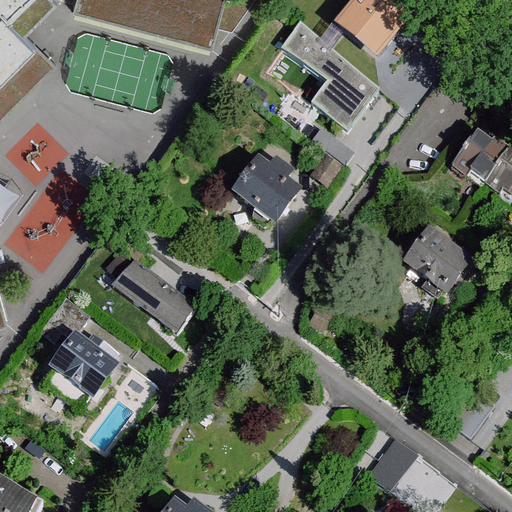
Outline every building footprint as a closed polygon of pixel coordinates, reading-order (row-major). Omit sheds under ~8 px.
[(0,0),(0,323),(8,321),(0,290),(0,82),(37,45),(25,33),(57,0),(67,0),(77,2),(77,0),(0,0)] [(77,0),(77,2),(76,7),(213,43),(224,0),(77,0)] [(255,0),(240,0),(222,25),(235,29),(255,0)] [(373,0),(370,0),(347,28),(376,52),(400,23),(373,0)] [(457,36),(437,20),(429,31),(449,47),(457,36)] [(381,92),(302,27),(283,54),(328,87),(313,109),(342,130),(349,135),(381,92)] [(334,141),(322,132),(312,146),(324,155),(334,141)] [(478,137),(453,169),(469,181),(473,177),(487,186),(511,155),(495,143),(492,148),(478,137)] [(355,156),(334,141),(324,155),(345,170),(355,156)] [(511,155),(487,186),(511,206),(511,155)] [(340,171),(327,161),(314,179),(328,188),(340,171)] [(278,167),(270,177),(284,187),(292,178),(278,167)] [(260,169),(239,197),(259,212),(274,223),(276,225),(297,196),(284,187),(270,177),(260,169)] [(0,213),(18,185),(0,173),(0,213)] [(274,223),(259,212),(253,220),(268,232),(274,223)] [(468,267),(431,240),(411,268),(430,282),(446,294),(448,295),(468,267)] [(136,266),(120,282),(178,338),(197,312),(136,266)] [(446,294),(430,282),(423,292),(439,303),(446,294)] [(69,341),(87,316),(65,301),(40,335),(54,345),(62,335),(69,341)] [(95,341),(87,351),(105,364),(113,354),(95,341)] [(77,344),(56,373),(57,374),(92,398),(93,400),(115,371),(105,364),(87,351),(77,344)] [(92,398),(57,374),(48,385),(50,392),(77,411),(83,410),(92,398)] [(472,392),(447,425),(471,443),(496,410),(472,392)] [(427,511),(438,511),(461,483),(400,437),(374,471),(427,511)] [(0,511),(15,511),(25,496),(6,485),(0,493),(0,511)] [(41,511),(44,507),(25,496),(15,511),(41,511)]
